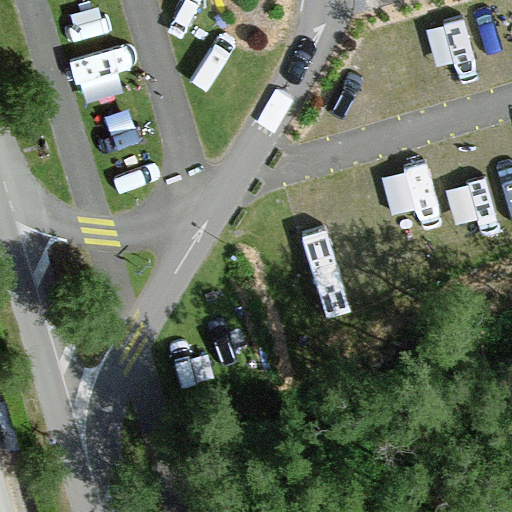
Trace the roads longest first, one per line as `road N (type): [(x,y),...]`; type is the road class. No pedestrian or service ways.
road 1 (unclassified): [(200,234),(329,0)]
road 2 (unclassified): [(8,207),(77,442)]
road 3 (unclassified): [(77,442),(200,234)]
road 4 (unclassified): [(8,207),(200,234)]
